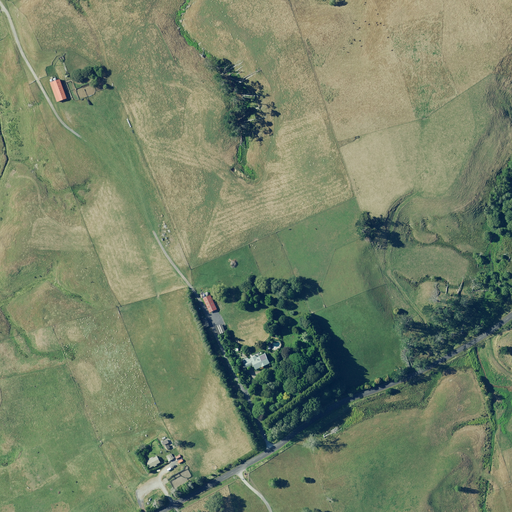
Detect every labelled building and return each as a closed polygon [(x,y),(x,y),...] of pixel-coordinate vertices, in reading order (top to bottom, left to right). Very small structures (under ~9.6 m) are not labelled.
[(66,99),(59,79),(50,83),(57,102),(66,99)] [(217,309),(211,295),(203,298),(210,313),(217,309)] [(225,332),(222,324),(215,327),(218,335),(225,332)] [(270,363),(266,354),(257,357),(257,355),(249,359),(248,357),(243,360),(246,368),(253,365),(256,370),(270,363)] [(154,466),(157,465),(157,464),(160,462),(157,456),(147,461),(150,468),(154,466)] [(347,495),(344,487),(340,488),(340,490),(336,491),(338,498),(347,495)]
